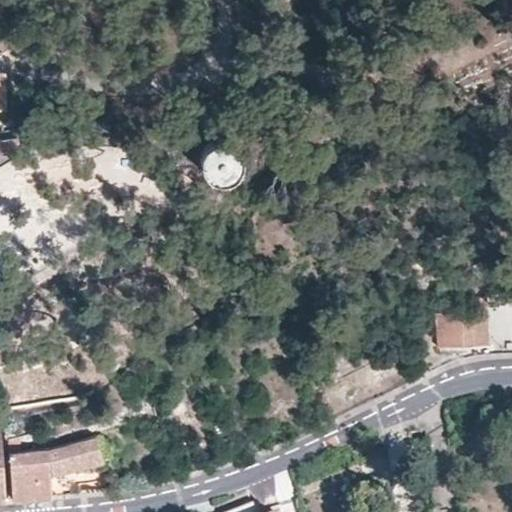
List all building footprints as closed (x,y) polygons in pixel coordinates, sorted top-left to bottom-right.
[(0,107),(9,107),(9,68),(0,68),(0,107)] [(17,136),(0,139),(0,155),(20,152),(17,136)] [(231,139),(225,137),(218,137),(211,139),(206,143),(202,150),(200,156),(200,162),(204,170),(206,173),(212,177),(219,179),(226,179),(232,177),(236,174),(240,170),(242,163),(242,153),(237,144),(231,139)] [(474,349),(491,347),(488,315),(472,317),(474,349)] [(472,317),(453,318),(454,340),(449,341),(449,351),(474,349),(472,317)] [(50,471),(77,463),(99,455),(96,433),(69,442),(74,457),(50,464),(50,471)] [(69,442),(48,448),(9,451),(11,499),(80,492),(79,481),(77,469),(77,463),(50,471),(50,464),(74,457),(69,442)]
